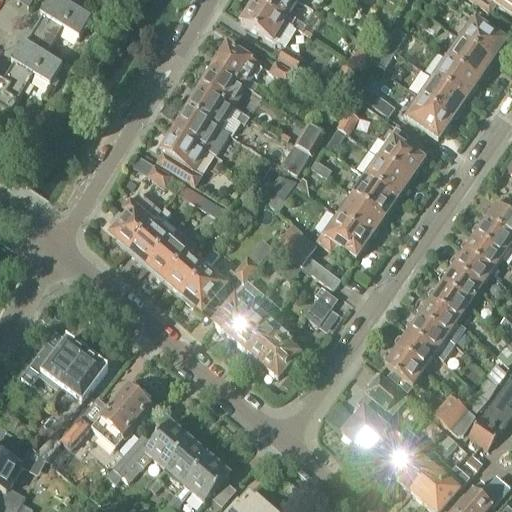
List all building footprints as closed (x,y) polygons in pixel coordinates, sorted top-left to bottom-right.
[(35,0),(21,0),(18,7),(28,13),(35,0)] [(25,47),(45,60),(62,32),(78,42),(90,23),(53,0),(50,0),(39,18),(42,20),(25,47)] [(297,6),(286,0),(258,0),(253,8),(294,33),(301,37),(305,30),(295,23),(289,19),(297,6)] [(495,10),(511,21),(511,0),(471,0),(469,4),(490,18),(495,10)] [(294,33),(253,8),(241,28),(264,43),(263,45),(275,52),(276,50),(281,53),(294,33)] [(456,42),(491,66),(492,64),(496,63),(500,57),(499,54),(505,46),(470,22),(456,42)] [(440,31),(430,25),(426,31),(436,38),(440,31)] [(374,29),(365,42),(379,50),(387,37),(374,29)] [(395,33),(383,50),(394,57),(405,40),(395,33)] [(491,66),(456,42),(443,62),(478,86),(479,84),(482,84),(487,77),(486,74),(491,66)] [(45,60),(25,47),(23,46),(10,65),(13,67),(2,84),(12,90),(7,99),(17,105),(33,80),(48,90),(61,70),(45,60)] [(373,66),(376,61),(358,50),(348,66),(369,80),(377,68),(373,66)] [(383,50),(376,61),(373,66),(377,68),(384,72),(394,57),(383,50)] [(227,51),(214,72),(246,92),(252,95),(252,96),(253,96),(257,88),(251,84),(259,71),(227,51)] [(303,67),(284,55),(278,65),(297,77),(303,67)] [(443,62),(430,81),(464,105),(470,97),(473,97),(477,91),(476,88),(478,86),(443,62)] [(294,81),(275,69),(269,79),(288,91),(294,81)] [(214,72),(200,93),(233,113),(246,92),(214,72)] [(464,105),(430,81),(416,101),(451,125),(452,123),(456,122),(460,117),(458,114),(464,105)] [(0,112),(9,118),(17,105),(7,99),(12,90),(2,84),(0,82),(0,112)] [(394,113),(363,90),(356,99),(387,122),(394,113)] [(233,113),(200,93),(188,114),(220,134),(233,113)] [(252,96),(252,95),(247,103),(257,109),(261,101),(253,96),(252,96)] [(451,125),(416,101),(402,121),(437,145),(443,136),(446,136),(451,129),(450,127),(451,125)] [(188,114),(174,135),(207,155),(215,160),(228,139),(220,134),(188,114)] [(248,122),(239,116),(234,124),(243,129),(244,128),(248,131),(251,125),(247,123),(248,122)] [(348,140),(358,124),(346,116),(336,132),(348,140)] [(306,129),(293,150),(294,151),(309,160),(311,161),(324,139),(306,129)] [(337,134),(324,153),(332,158),(345,139),(337,134)] [(207,155),(174,135),(161,157),(163,158),(157,168),(195,192),(202,181),(194,176),(207,155)] [(388,141),(375,161),(409,185),(411,183),(414,182),(418,177),(417,174),(423,165),(388,141)] [(294,151),(287,162),(302,171),(309,160),(294,151)] [(375,161),(361,180),(396,205),(402,196),(405,195),(409,190),(408,186),(409,185),(375,161)] [(331,176),(315,166),(310,173),(326,183),(331,176)] [(173,183),(155,172),(148,183),(166,194),(173,183)] [(396,205),(361,180),(348,200),(383,224),(384,222),(387,222),(391,216),(390,213),(396,205)] [(280,219),(288,207),(273,195),(264,206),(280,219)] [(116,232),(110,239),(128,254),(158,219),(161,216),(139,198),(133,205),(124,215),(128,218),(123,223),(119,219),(112,228),(116,232)] [(348,200),(334,219),(369,244),(370,242),(373,242),(378,235),(377,232),(383,224),(348,200)] [(509,217),(511,212),(511,207),(503,201),(497,211),(506,218),(509,217)] [(293,211),(288,207),(280,219),(284,223),(293,211)] [(506,218),(497,211),(496,211),(494,215),(487,216),(484,220),(486,225),(485,226),(494,233),(496,232),(503,237),(503,240),(511,246),(511,219),(509,217),(506,218)] [(158,219),(128,254),(146,270),(175,236),(163,226),(170,218),(164,212),(161,216),(158,219)] [(369,244),(334,219),(315,247),(330,257),(335,249),(355,264),(361,255),(365,254),(369,248),(368,246),(369,244)] [(476,232),(473,236),(475,241),(475,242),(483,248),(486,248),(492,252),(492,256),(503,264),(508,267),(511,262),(511,254),(510,253),(511,250),(511,246),(503,240),(503,237),(496,232),(494,233),(485,226),(482,231),(476,232)] [(291,230),(273,253),(285,263),(293,270),(295,267),(301,272),(308,261),(317,251),(291,230)] [(175,236),(146,270),(164,286),(188,258),(193,252),(175,236)] [(483,248),(475,242),(472,247),(465,248),(462,252),(464,257),(464,258),(472,264),(474,263),(481,268),(481,271),(492,279),(503,264),(492,256),(492,252),(486,248),(483,248)] [(207,274),(183,302),(201,317),(233,280),(242,289),(266,260),(272,253),(261,245),(247,263),(246,262),(233,278),(226,272),(217,283),(207,274)] [(272,253),(266,260),(278,271),(285,263),(273,253),(272,253)] [(188,258),(164,286),(183,302),(207,274),(219,260),(212,254),(200,268),(188,258)] [(472,264),(464,258),(461,262),(454,263),(451,268),(453,272),(452,274),(461,280),(463,280),(469,284),(470,287),(481,295),(492,279),(481,271),(481,268),(474,263),(472,264)] [(308,261),(301,272),(302,272),(333,296),(340,286),(308,261)] [(293,270),(285,280),(291,285),(302,272),(301,272),(295,267),(293,270)] [(461,280),(452,274),(449,278),(443,280),(439,284),(442,289),(441,290),(450,297),(453,296),(458,300),(459,304),(469,312),(481,295),(470,287),(469,284),(463,280),(461,280)] [(248,288),(214,328),(230,341),(264,301),(248,288)] [(450,297),(441,290),(438,294),(432,295),(428,300),(430,305),(430,306),(439,312),(441,312),(446,316),(447,319),(458,328),(469,312),(459,304),(458,300),(453,296),(450,297)] [(303,321),(318,333),(337,305),(325,295),(303,321)] [(265,300),(264,301),(230,341),(245,355),(270,326),(262,319),(272,307),(265,300)] [(421,311),(417,316),(419,322),(427,328),(429,328),(436,333),(437,335),(447,343),(454,349),(465,333),(458,328),(447,319),(446,316),(441,312),(439,312),(430,306),(427,310),(421,311)] [(409,328),(406,332),(408,337),(408,338),(416,345),(419,344),(425,349),(425,352),(435,360),(442,366),(454,349),(447,343),(437,335),(436,333),(429,328),(427,328),(419,322),(415,328),(409,328)] [(270,326),(245,355),(261,369),(286,340),(270,326)] [(416,345),(408,338),(404,343),(398,343),(395,347),(398,353),(397,354),(406,360),(408,360),(413,364),(414,367),(425,375),(435,360),(425,352),(425,349),(419,344),(416,345)] [(302,354),(286,340),(261,369),(277,383),(302,354)] [(46,348),(20,382),(31,391),(41,377),(62,392),(87,358),(86,357),(86,351),(80,346),(75,349),(66,342),(56,355),(46,348)] [(506,370),(511,362),(511,352),(507,348),(496,361),(506,370)] [(406,360),(397,354),(394,358),(388,358),(384,363),(386,369),(385,370),(393,376),(390,379),(390,378),(387,381),(407,398),(412,391),(413,392),(425,375),(414,367),(413,364),(408,360),(406,360)] [(71,417),(36,458),(45,466),(61,446),(95,405),(88,399),(107,373),(99,367),(100,361),(93,356),(88,358),(87,358),(62,392),(81,407),(72,418),(71,417)] [(485,380),(487,382),(497,390),(498,389),(506,378),(495,369),(485,380)] [(344,414),(331,429),(341,438),(354,449),(398,398),(376,379),(366,390),(368,392),(362,398),(365,401),(358,409),(363,413),(354,422),(344,414)] [(487,382),(477,397),(487,406),(497,390),(487,382)] [(511,386),(508,384),(467,443),(486,456),(511,418),(511,386)] [(95,405),(61,446),(72,456),(92,433),(115,453),(151,411),(149,409),(149,403),(144,399),(138,400),(127,390),(106,414),(95,405)] [(477,397),(463,412),(473,421),(487,406),(477,397)] [(398,398),(354,449),(368,461),(390,435),(384,430),(406,404),(398,398)] [(473,421),(463,412),(451,400),(432,420),(455,442),(463,440),(475,422),(473,421)] [(433,428),(426,422),(420,428),(428,435),(433,428)] [(164,474),(189,444),(169,426),(146,453),(138,446),(127,459),(127,458),(106,482),(115,490),(128,475),(134,480),(142,471),(143,472),(151,463),(164,474)] [(390,435),(368,461),(381,472),(411,437),(406,433),(397,442),(390,435)] [(411,437),(381,472),(395,485),(417,459),(424,452),(417,446),(419,444),(411,437)] [(209,460),(189,444),(164,474),(183,490),(209,460)] [(446,455),(440,462),(440,463),(443,464),(457,448),(454,446),(446,455)] [(417,459),(395,485),(408,496),(439,461),(433,456),(425,466),(417,459)] [(0,459),(0,509),(5,511),(19,511),(25,502),(9,493),(21,472),(0,459)] [(209,460),(183,490),(175,500),(176,500),(168,509),(170,511),(176,511),(182,506),(180,505),(189,495),(204,508),(230,478),(209,460)] [(439,461),(408,496),(423,508),(445,483),(452,475),(444,469),(439,464),(440,463),(440,462),(439,461)] [(481,469),(474,463),(468,469),(476,476),(481,469)] [(445,483),(423,508),(427,511),(444,511),(458,496),(467,485),(453,473),(452,475),(445,483)] [(458,496),(444,511),(490,511),(491,511),(492,511),(508,495),(495,484),(487,493),(480,487),(466,503),(458,496)] [(265,511),(266,511),(256,503),(255,505),(249,500),(240,511),(237,508),(233,511),(265,511)]
